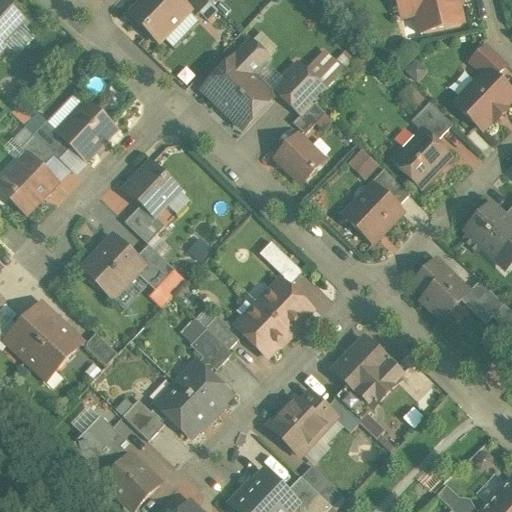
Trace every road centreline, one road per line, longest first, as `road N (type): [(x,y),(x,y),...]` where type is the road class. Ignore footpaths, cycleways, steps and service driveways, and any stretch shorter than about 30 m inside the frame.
road 1 (residential): [(178,99),(364,282)]
road 2 (residential): [(364,282),(195,464)]
road 3 (residential): [(178,99),(27,257)]
road 4 (residential): [(379,296),(511,146)]
road 5 (residential): [(379,296),(511,430)]
road 6 (residential): [(86,10),(178,99)]
